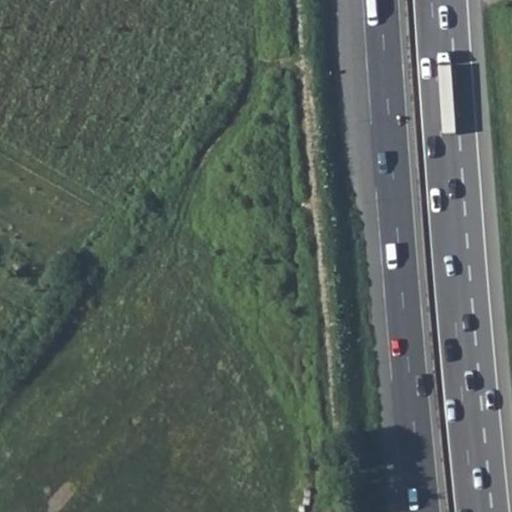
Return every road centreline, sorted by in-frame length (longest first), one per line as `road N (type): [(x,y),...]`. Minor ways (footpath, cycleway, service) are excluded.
road 1 (trunk): [(476,511),(433,0)]
road 2 (trunk): [(381,0),(423,511)]
road 3 (track): [(326,511),(301,290)]
